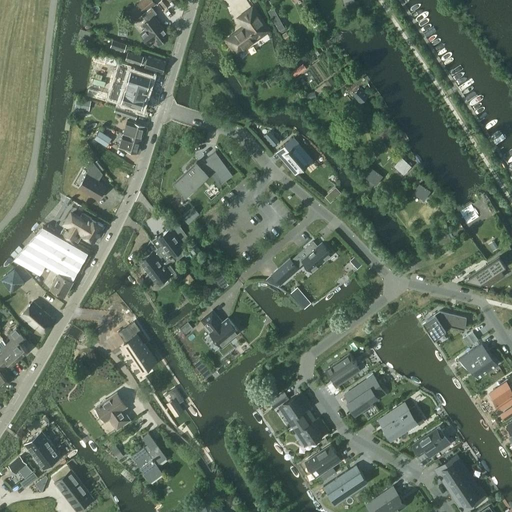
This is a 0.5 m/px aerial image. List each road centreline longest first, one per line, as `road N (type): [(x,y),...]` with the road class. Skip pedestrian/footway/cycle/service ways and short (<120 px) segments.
road 1 (residential): [(0,433),(136,189),(161,108)]
road 2 (residential): [(448,511),(425,477),(343,428),(305,367),(398,283)]
road 3 (residential): [(392,277),(240,134),(161,108)]
road 4 (residential): [(398,283),(479,299),(511,348)]
